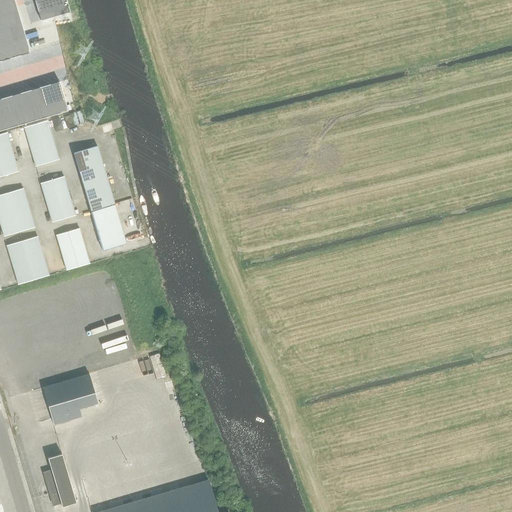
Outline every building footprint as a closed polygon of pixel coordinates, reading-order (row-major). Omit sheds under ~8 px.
[(14,0),(0,0),(0,21),(2,29),(22,24),(14,0)] [(65,0),(39,0),(35,1),(41,21),(69,12),(65,0)] [(22,24),(2,29),(11,58),(30,52),(25,34),(22,24)] [(2,29),(0,29),(0,61),(11,58),(2,29)] [(59,83),(40,88),(48,117),(67,111),(59,83)] [(40,88),(20,94),(29,123),(48,117),(40,88)] [(20,94),(1,100),(10,128),(29,123),(20,94)] [(1,100),(0,99),(0,131),(10,128),(1,100)] [(74,126),(70,114),(63,116),(67,128),(74,126)] [(62,130),(58,117),(52,119),(55,132),(62,130)] [(24,128),(27,137),(50,131),(47,121),(24,128)] [(30,147),(53,140),(50,131),(27,137),(30,147)] [(0,145),(10,143),(7,133),(0,134),(0,145)] [(32,157),(56,150),(53,140),(30,147),(32,157)] [(0,155),(12,152),(10,143),(0,145),(0,155)] [(73,153),(79,172),(103,165),(97,146),(73,153)] [(56,150),(32,157),(35,167),(59,160),(56,150)] [(12,152),(0,155),(0,166),(15,162),(12,152)] [(15,162),(0,166),(0,167),(3,176),(18,172),(15,162)] [(85,192),(108,185),(103,165),(79,172),(85,192)] [(40,183),(43,193),(66,186),(64,177),(40,183)] [(90,211),(114,204),(108,185),(85,192),(90,211)] [(66,186),(43,193),(46,203),(69,196),(66,186)] [(8,193),(11,203),(26,198),(23,188),(8,193)] [(8,193),(0,195),(0,206),(11,203),(8,193)] [(49,213),(72,206),(69,196),(46,203),(49,213)] [(11,203),(13,213),(29,208),(26,198),(11,203)] [(0,216),(13,213),(11,203),(0,206),(0,216)] [(94,222),(117,215),(114,205),(91,212),(94,222)] [(52,222),(75,216),(72,206),(49,213),(52,222)] [(13,213),(16,222),(32,218),(29,208),(13,213)] [(16,222),(13,213),(0,216),(0,224),(1,227),(16,222)] [(117,215),(94,222),(96,231),(120,224),(117,215)] [(16,222),(19,232),(35,227),(32,218),(16,222)] [(19,232),(16,222),(1,227),(4,237),(19,232)] [(120,224),(96,231),(99,241),(123,234),(120,224)] [(59,247),(83,240),(79,228),(56,235),(59,247)] [(123,234),(99,241),(102,251),(126,244),(123,234)] [(22,241),(25,251),(40,246),(37,237),(22,241)] [(83,240),(59,247),(63,259),(86,252),(83,240)] [(25,251),(22,241),(6,246),(9,256),(25,251)] [(25,251),(28,261),(43,256),(40,246),(25,251)] [(28,261),(25,251),(9,256),(12,265),(28,261)] [(86,252),(63,259),(66,270),(90,264),(86,252)] [(28,261),(31,270),(46,266),(43,256),(28,261)] [(31,270),(28,261),(12,265),(15,275),(31,270)] [(46,266),(31,270),(34,280),(49,275),(46,266)] [(34,280),(31,270),(15,275),(18,285),(34,280)] [(81,416),(79,409),(97,403),(89,374),(43,388),(53,425),(81,416)] [(47,458),(51,471),(57,491),(50,494),(54,504),(61,502),(62,507),(76,503),(62,454),(47,458)] [(228,511),(225,511),(217,511),(208,480),(99,511),(228,511)]
